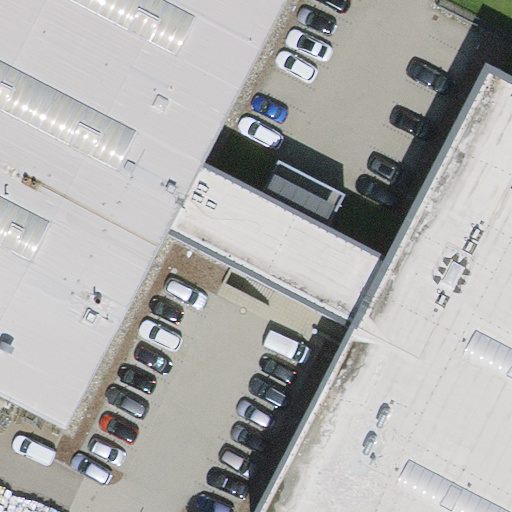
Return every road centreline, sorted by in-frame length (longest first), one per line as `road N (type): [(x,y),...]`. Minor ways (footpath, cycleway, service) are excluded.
road 1 (unknown): [(126,510),(228,339)]
road 2 (unknown): [(0,451),(126,510)]
road 3 (unknown): [(398,0),(335,113)]
